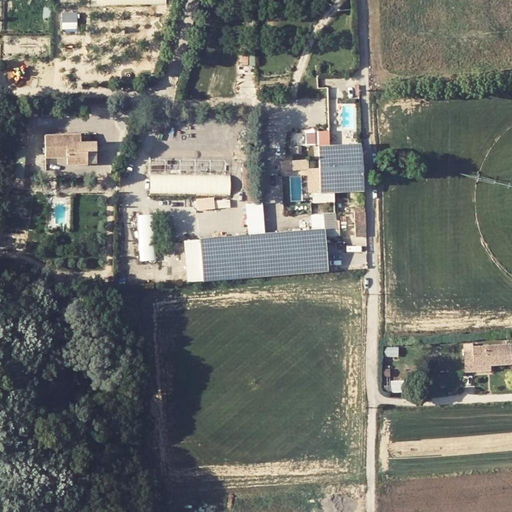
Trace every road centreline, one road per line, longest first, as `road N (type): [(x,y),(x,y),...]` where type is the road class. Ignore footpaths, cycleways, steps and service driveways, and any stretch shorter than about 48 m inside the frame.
road 1 (unclassified): [(360,0),(372,511)]
road 2 (unclassified): [(189,0),(133,187)]
